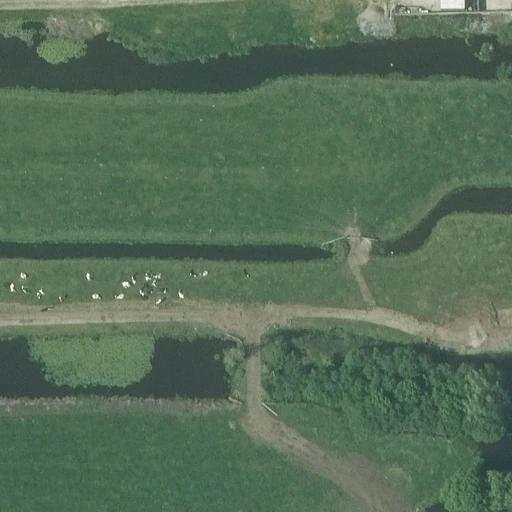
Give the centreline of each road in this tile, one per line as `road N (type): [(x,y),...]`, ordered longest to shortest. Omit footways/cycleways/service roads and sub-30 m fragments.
road 1 (track): [(511,335),(454,339),(386,319),(330,314),(0,321)]
road 2 (track): [(208,0),(0,7)]
